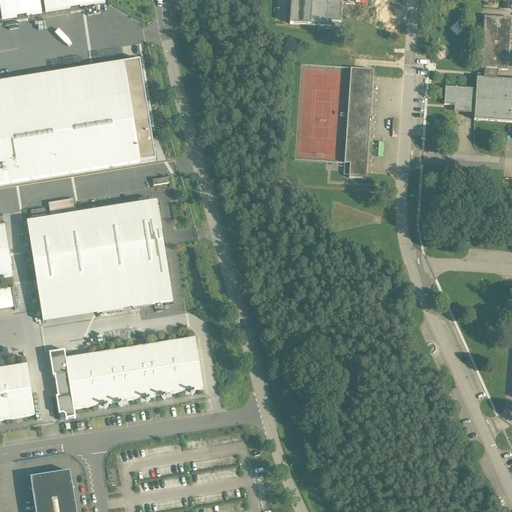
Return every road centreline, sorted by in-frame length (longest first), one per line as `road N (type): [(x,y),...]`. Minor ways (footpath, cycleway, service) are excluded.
road 1 (unclassified): [(162,0),(262,409)]
road 2 (unclassified): [(262,409),(92,440)]
